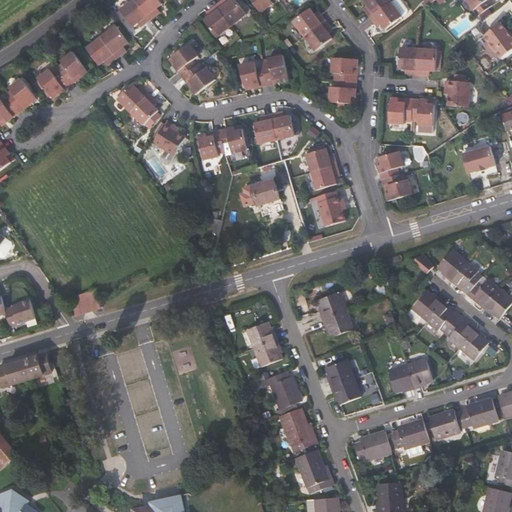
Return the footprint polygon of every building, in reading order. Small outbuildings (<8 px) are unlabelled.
[(146,23),(152,19),(137,0),(134,0),(121,10),(133,26),(138,22),(140,24),(144,21),(146,23)] [(158,7),(163,3),(161,0),(137,0),(152,19),(158,14),(156,12),(160,9),(158,7)] [(226,0),(223,3),(221,0),(215,5),(230,26),(246,14),(234,0),(230,0),(228,2),(226,0)] [(273,0),(250,0),(261,14),(274,4),(272,1),(273,0)] [(365,0),(368,3),(366,5),(369,9),(367,11),(372,17),(392,1),(391,0),(365,0)] [(435,0),(427,0),(421,5),(425,9),(435,0)] [(488,2),(489,0),(464,0),(478,17),(491,7),(488,2)] [(388,29),(404,16),(392,1),(372,17),(376,23),(378,21),(381,25),(384,23),(388,29)] [(203,21),(215,37),(230,26),(215,5),(209,9),(211,11),(207,14),(209,17),(203,21)] [(310,8),(294,21),(305,36),(326,19),(322,13),(320,15),(316,11),(314,13),(310,8)] [(334,38),(330,33),(332,31),(329,27),(331,25),(326,19),(305,36),(317,50),(334,38)] [(511,39),(506,32),(500,24),(483,37),(501,59),(511,50),(511,39)] [(129,43),(117,27),(102,39),(118,59),(123,55),(121,53),(126,49),(124,47),(129,43)] [(110,62),(112,64),(118,59),(102,39),(87,50),(99,66),(104,62),(106,65),(110,62)] [(175,64),(172,66),(180,78),(184,75),(195,67),(190,61),(196,57),(187,45),(170,57),(175,64)] [(410,74),(409,77),(417,78),(419,52),(400,50),(399,71),(405,72),(405,73),(410,74)] [(436,74),(438,54),(419,52),(417,78),(424,78),(425,75),(429,75),(430,74),(436,74)] [(61,62),(63,65),(57,69),(59,72),(67,82),(79,74),(81,78),(88,73),(73,53),(61,62)] [(170,57),(167,60),(172,66),(175,64),(170,57)] [(270,63),(263,65),(264,68),(267,82),(281,79),(282,83),(290,82),(285,57),(269,60),(270,63)] [(334,75),(334,82),(338,82),(351,83),(352,69),(357,69),(358,61),(333,59),(331,75),(334,75)] [(198,64),(195,67),(184,75),(193,87),(189,90),(194,96),(214,81),(205,68),(202,70),(198,64)] [(255,64),(240,67),(245,87),(253,85),(254,89),(268,86),(267,82),(264,68),(256,70),(255,64)] [(58,95),(70,86),(67,82),(59,72),(54,77),(50,71),(38,80),(50,96),(56,91),(58,95)] [(70,86),(81,78),(79,74),(67,82),(70,86)] [(184,75),(180,78),(189,90),(193,87),(184,75)] [(12,93),(6,97),(8,100),(16,111),(28,102),(31,106),(37,101),(22,81),(10,90),(12,93)] [(350,97),(354,98),(356,83),(351,83),(338,82),(337,89),(330,89),(329,104),(349,105),(350,97)] [(468,111),(470,86),(445,84),(445,92),(449,92),(448,98),(447,109),(468,111)] [(136,92),(131,87),(117,102),(130,115),(148,97),(143,91),(141,93),(138,90),(136,92)] [(50,96),(52,100),(58,95),(56,91),(50,96)] [(152,104),(154,102),(148,97),(130,115),(143,129),(158,114),(153,110),(155,108),(152,104)] [(8,123),(19,115),(16,111),(8,100),(3,104),(0,100),(0,123),(5,119),(8,123)] [(403,123),(410,124),(411,119),(412,106),(397,105),(397,101),(390,100),(388,125),(403,126),(403,123)] [(19,115),(25,110),(31,106),(28,102),(16,111),(19,115)] [(428,107),(428,103),(412,102),(412,106),(411,119),(418,120),(417,127),(433,129),(435,108),(428,107)] [(511,112),(501,116),(503,123),(506,133),(511,131),(511,112)] [(280,116),(280,114),(272,115),(278,140),(297,136),(293,121),(292,116),(286,118),(285,115),(280,116)] [(255,125),(260,144),(278,140),(272,115),(266,117),(266,119),(261,121),(262,123),(255,125)] [(177,134),(173,131),(175,128),(167,123),(165,126),(155,141),(153,145),(165,152),(159,161),(160,166),(164,169),(169,167),(187,139),(177,134)] [(155,141),(165,126),(163,124),(153,140),(155,141)] [(315,140),(321,132),(313,126),(307,134),(315,140)] [(236,128),(221,132),(222,136),(225,149),(232,147),(234,154),(248,151),(243,131),(237,133),(236,128)] [(219,154),(225,152),(225,149),(222,136),(208,139),(207,135),(199,137),(204,161),(220,157),(219,154)] [(9,155),(0,144),(0,172),(11,165),(6,158),(9,155)] [(493,146),(464,154),(470,178),(500,170),(493,146)] [(326,149),(306,155),(311,173),(336,165),(334,158),(331,159),(330,154),(327,154),(326,149)] [(382,166),(378,167),(382,180),(386,179),(399,176),(397,169),(404,166),(399,152),(380,158),(382,166)] [(11,165),(14,162),(9,155),(6,158),(11,165)] [(335,173),(338,172),(336,165),(311,173),(317,191),(336,185),(334,178),(336,178),(335,173)] [(405,181),(403,175),(399,176),(386,179),(390,193),(386,194),(388,202),(412,195),(408,181),(405,181)] [(386,179),(382,180),(386,194),(390,193),(386,179)] [(258,205),(259,209),(281,202),(274,180),(244,190),(246,196),(242,197),(246,209),(258,205)] [(342,211),(340,206),(344,205),(341,197),(317,204),(325,228),(345,222),(342,211)] [(213,235),(217,237),(221,223),(211,221),(210,224),(216,226),(213,235)] [(0,247),(6,239),(0,235),(0,258),(7,262),(9,262),(13,256),(0,247)] [(447,276),(445,278),(451,284),(453,282),(467,265),(452,252),(437,268),(443,273),(447,276)] [(426,274),(434,267),(423,254),(415,261),(426,274)] [(453,282),(463,290),(462,292),(467,297),(477,284),(472,280),(478,273),(467,265),(453,282)] [(453,282),(451,284),(462,292),(463,290),(453,282)] [(482,288),(477,284),(467,297),(472,301),(474,299),(484,308),(498,291),(488,282),(482,288)] [(293,292),(297,307),(307,304),(303,289),(293,292)] [(73,318),(102,308),(101,304),(96,290),(68,299),(73,318)] [(511,305),(511,302),(498,291),(484,308),(483,310),(488,314),(490,312),(494,316),(499,320),(511,305)] [(426,293),(412,310),(428,323),(442,306),(444,303),(439,300),(437,302),(433,299),(426,293)] [(321,313),(319,314),(322,321),(345,313),(338,294),(318,302),(320,308),(321,313)] [(484,308),(474,299),(472,301),(483,310),(484,308)] [(14,308),(6,311),(7,314),(11,327),(36,320),(30,301),(13,306),(14,308)] [(454,312),(444,303),(442,306),(452,314),(454,312)] [(428,323),(438,331),(440,329),(445,333),(459,316),(454,312),(452,314),(442,306),(428,323)] [(352,332),(345,313),(322,321),(324,328),(327,327),(328,332),(331,339),(352,332)] [(465,321),(459,316),(445,333),(451,338),(449,340),(459,349),(473,332),(463,323),(465,321)] [(475,330),(465,321),(463,323),(473,332),(475,330)] [(269,331),(267,324),(246,332),(253,352),(277,342),(274,335),(271,336),(269,331)] [(479,336),(480,334),(475,330),(473,332),(459,349),(474,362),(489,345),(483,340),(479,336)] [(277,350),(279,349),(277,342),(253,352),(260,370),(281,361),(279,355),(277,350)] [(50,374),(45,355),(27,360),(33,380),(50,374)] [(33,380),(27,360),(16,363),(21,383),(33,380)] [(432,382),(426,361),(407,367),(414,391),(422,388),(421,386),(426,384),(432,382)] [(328,376),(330,381),(327,382),(330,389),(353,380),(346,362),(326,370),(328,376)] [(0,367),(0,377),(3,389),(21,383),(16,363),(0,367)] [(388,372),(395,394),(401,392),(406,390),(407,393),(414,391),(407,367),(388,372)] [(301,403),(291,379),(288,380),(286,374),(271,380),(273,386),(271,387),(280,411),(301,403)] [(361,399),(353,380),(330,389),(333,396),(335,395),(337,400),(340,407),(361,399)] [(511,394),(498,399),(505,420),(511,418),(511,394)] [(492,401),(467,408),(467,411),(461,413),(466,429),(472,427),(473,430),(499,422),(492,401)] [(312,439),(307,428),(300,410),(280,418),(294,454),(317,445),(315,438),(312,439)] [(460,431),(466,429),(461,413),(455,415),(454,412),(429,420),(435,442),(461,434),(460,431)] [(404,451),(429,443),(423,422),(397,429),(398,432),(392,434),(397,450),(403,448),(404,451)] [(0,460),(6,467),(22,455),(21,453),(6,434),(0,425),(0,460)] [(365,459),(366,462),(392,454),(385,433),(359,441),(360,444),(354,446),(359,461),(365,459)] [(310,496),(333,487),(331,480),(328,481),(323,470),(317,452),(296,460),(310,496)] [(511,454),(502,452),(496,477),(498,478),(496,484),(511,488),(511,454)] [(400,511),(398,484),(378,486),(379,504),(379,511),(400,511)] [(506,511),(511,495),(489,489),(483,511),(506,511)] [(36,511),(26,504),(29,501),(26,498),(21,496),(18,494),(13,493),(9,493),(4,493),(0,494),(0,511),(36,511)] [(185,511),(181,494),(149,501),(151,508),(151,511),(185,511)] [(338,511),(338,500),(315,502),(316,511),(338,511)] [(307,511),(316,511),(315,502),(306,502),(307,511)]
